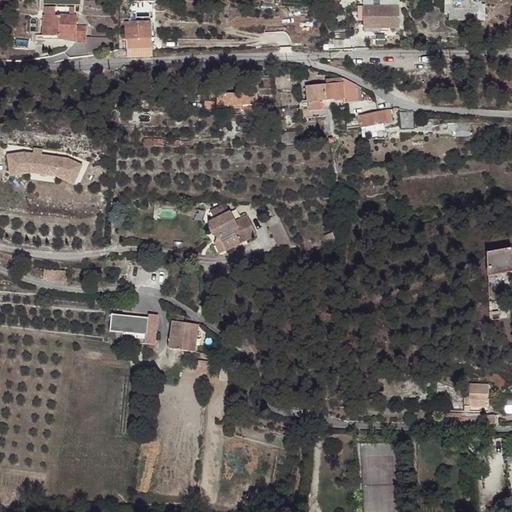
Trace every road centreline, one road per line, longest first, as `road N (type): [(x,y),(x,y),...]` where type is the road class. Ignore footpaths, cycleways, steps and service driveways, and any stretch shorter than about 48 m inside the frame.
road 1 (residential): [(487,430),(344,426),(285,413),(265,399),(249,352),(165,298),(51,286),(0,267)]
road 2 (unclassified): [(302,58),(0,65)]
road 3 (unclassified): [(511,113),(415,106),(302,58)]
road 4 (residential): [(302,58),(511,52)]
